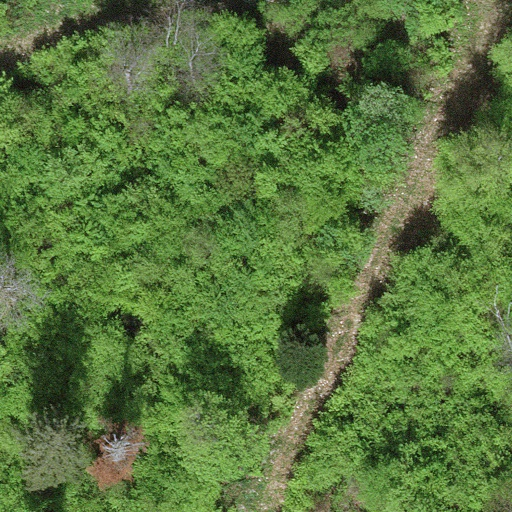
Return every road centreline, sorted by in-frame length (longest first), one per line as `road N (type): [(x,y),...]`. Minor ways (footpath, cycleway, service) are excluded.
road 1 (track): [(269,511),(511,20)]
road 2 (track): [(134,0),(59,23),(0,54)]
